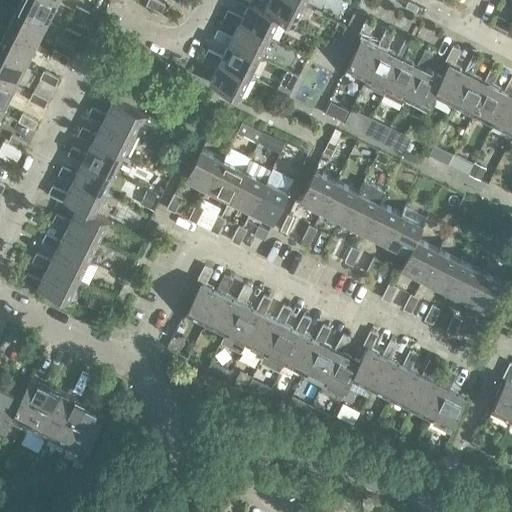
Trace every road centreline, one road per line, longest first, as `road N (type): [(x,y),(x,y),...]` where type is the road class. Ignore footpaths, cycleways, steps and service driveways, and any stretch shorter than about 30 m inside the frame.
road 1 (residential): [(424,339),(376,317),(353,320),(195,243),(132,368)]
road 2 (residential): [(0,249),(115,18),(179,38),(208,0)]
road 3 (residential): [(443,492),(291,441),(173,448)]
road 4 (residential): [(132,368),(0,307)]
